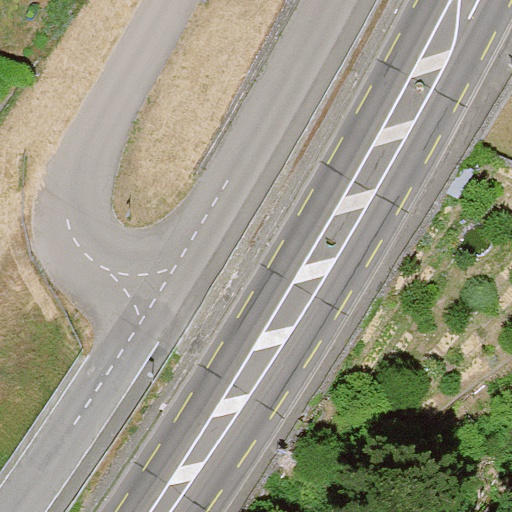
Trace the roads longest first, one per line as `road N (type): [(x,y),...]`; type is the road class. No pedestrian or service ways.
road 1 (primary): [(465,0),(335,235),(158,511)]
road 2 (residential): [(157,295),(96,263),(69,228),(67,211),(111,103),(167,0)]
road 3 (residential): [(157,295),(329,0)]
road 4 (residential): [(10,511),(157,295)]
